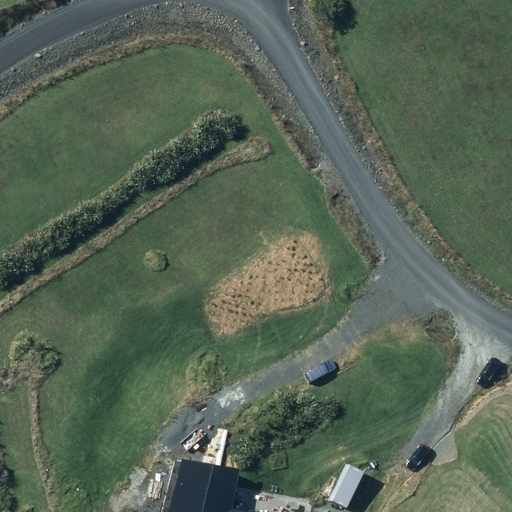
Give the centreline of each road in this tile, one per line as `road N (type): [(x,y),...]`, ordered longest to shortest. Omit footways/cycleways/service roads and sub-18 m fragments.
road 1 (unclassified): [(236,0),(395,235),(477,326),(511,337)]
road 2 (unclassified): [(0,51),(146,0)]
